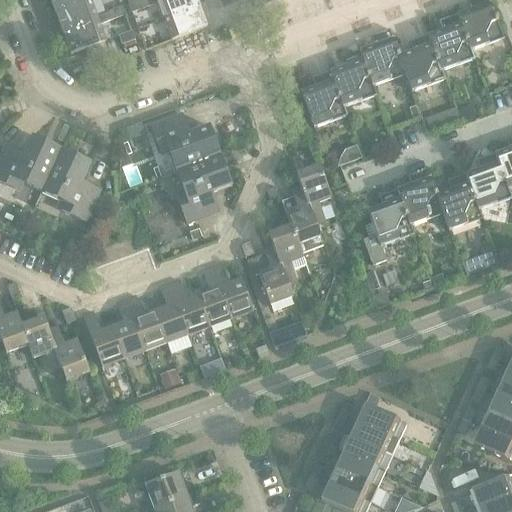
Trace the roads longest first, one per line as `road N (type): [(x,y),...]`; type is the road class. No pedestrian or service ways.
road 1 (residential): [(239,56),(271,149),(222,256),(87,304),(0,265)]
road 2 (tertiary): [(220,409),(511,300)]
road 3 (residential): [(239,56),(88,109),(43,85),(10,0)]
road 4 (tertiary): [(0,453),(69,458),(220,409)]
road 5 (residential): [(391,0),(239,56)]
road 6 (residential): [(368,181),(511,129)]
